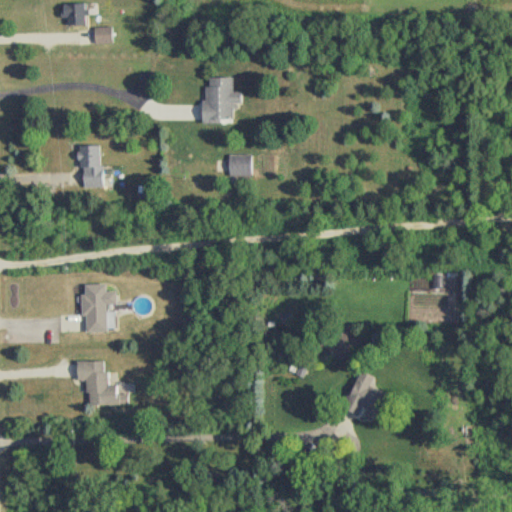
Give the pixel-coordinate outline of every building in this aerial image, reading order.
[(86,4),(64,4),(64,25),(86,24),(86,4)] [(112,43),(112,28),(96,28),(96,43),(112,43)] [(233,103),(242,103),(242,91),(234,92),(234,77),(205,77),(205,123),(233,123),(233,103)] [(102,146),(82,146),(82,189),(103,188),(102,146)] [(252,176),(252,155),(230,155),(230,176),(252,176)] [(117,291),(107,291),(107,285),(85,285),(85,333),(108,333),(108,305),(117,305),(117,291)] [(78,361),(79,381),(89,380),(89,405),(129,404),(129,396),(119,396),(119,385),(110,385),(110,371),(106,371),(106,361),(78,361)] [(363,408),(378,416),(389,395),(358,379),(343,407),(359,415),(363,408)]
